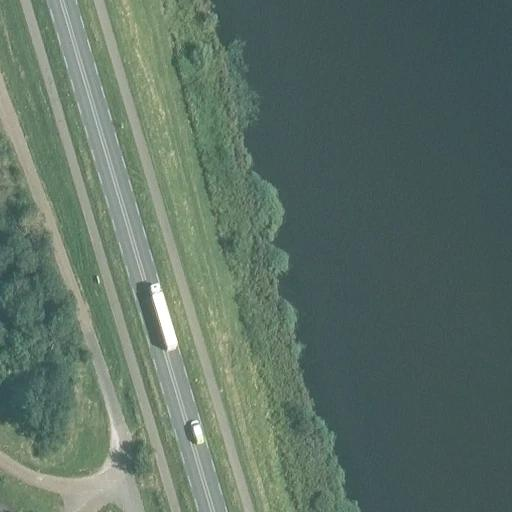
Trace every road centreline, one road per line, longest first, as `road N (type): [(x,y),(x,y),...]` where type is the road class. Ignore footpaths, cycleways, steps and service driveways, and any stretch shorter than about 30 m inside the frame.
road 1 (primary): [(213,511),(61,0)]
road 2 (unclassified): [(131,511),(121,481),(122,430),(0,94)]
